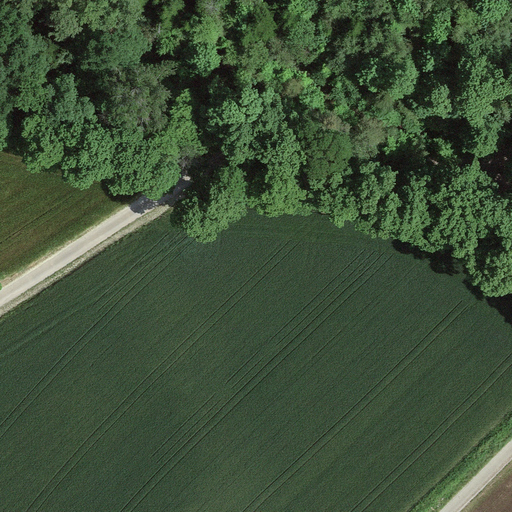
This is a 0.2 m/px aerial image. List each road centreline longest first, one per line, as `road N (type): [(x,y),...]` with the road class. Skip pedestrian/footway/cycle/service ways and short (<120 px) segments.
road 1 (track): [(190,177),(241,154),(291,149),(459,169),(511,154)]
road 2 (track): [(241,154),(177,133),(231,65),(307,28),(313,0)]
road 3 (unclassified): [(0,297),(190,177)]
